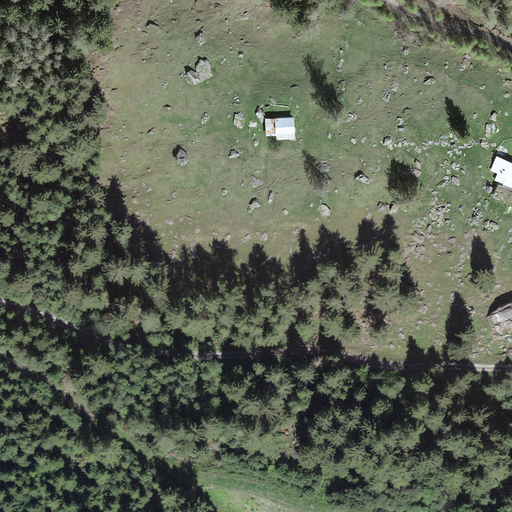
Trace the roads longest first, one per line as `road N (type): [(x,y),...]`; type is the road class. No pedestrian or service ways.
road 1 (track): [(511,370),(401,368),(294,351),(140,348),(0,307)]
road 2 (track): [(0,354),(143,461),(327,511)]
road 3 (track): [(384,0),(511,53)]
